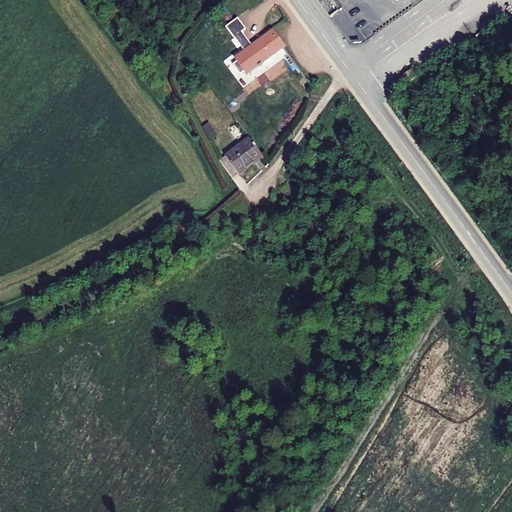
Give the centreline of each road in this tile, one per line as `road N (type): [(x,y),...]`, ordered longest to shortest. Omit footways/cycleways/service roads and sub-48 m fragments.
road 1 (track): [(350,72),(251,193),(0,336)]
road 2 (tertiary): [(511,293),(350,72)]
